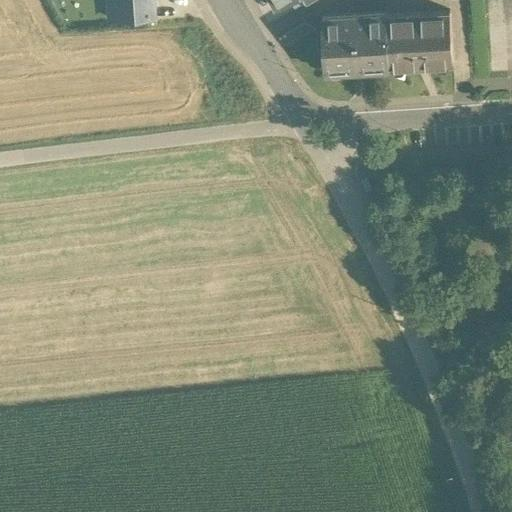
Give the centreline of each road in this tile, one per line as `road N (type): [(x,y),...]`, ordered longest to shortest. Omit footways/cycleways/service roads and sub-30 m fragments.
road 1 (residential): [(323,130),(476,511)]
road 2 (track): [(323,130),(0,162)]
road 3 (residential): [(323,130),(511,116)]
road 4 (residential): [(227,0),(287,100),(323,130)]
